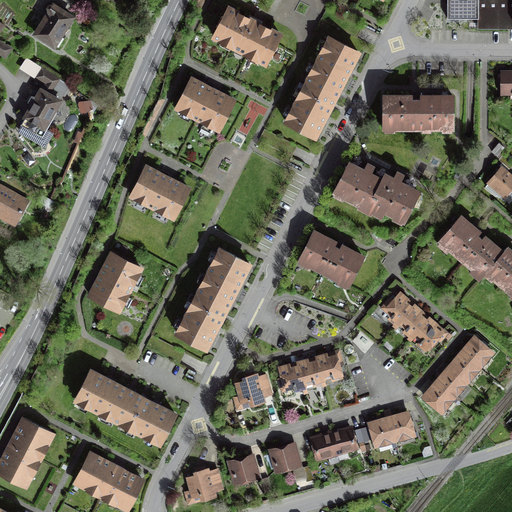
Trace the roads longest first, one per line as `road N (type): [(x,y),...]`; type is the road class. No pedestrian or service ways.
road 1 (primary): [(0,393),(178,0)]
road 2 (residential): [(391,46),(193,422)]
road 3 (residential): [(193,422),(242,440),(408,393),(461,334)]
road 4 (residential): [(272,511),(511,444)]
road 5 (residential): [(391,46),(511,50)]
